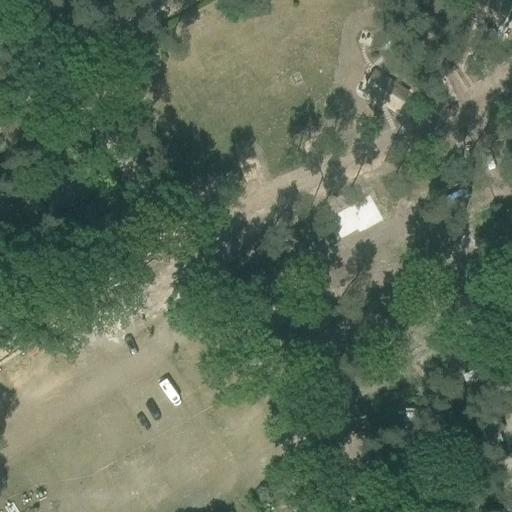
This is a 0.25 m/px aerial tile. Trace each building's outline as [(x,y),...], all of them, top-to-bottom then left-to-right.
[(62,0),(91,14),(98,0),(62,0)] [(231,0),(220,0),(193,11),(195,18),(196,17),(199,26),(214,20),(216,24),(238,16),(231,0)] [(498,0),(458,0),(454,9),(474,18),(476,13),(480,15),(500,24),(505,13),(506,14),(509,5),(498,0)] [(269,21),(268,30),(285,32),(284,37),(307,39),(309,18),(269,14),(268,21),(269,21)] [(0,49),(11,42),(0,24),(0,49)] [(210,61),(228,53),(215,26),(198,34),(210,61)] [(327,39),(333,58),(358,49),(351,30),(327,39)] [(33,57),(17,67),(24,77),(39,67),(33,57)] [(370,79),(365,86),(379,95),(376,99),(396,111),(407,94),(373,72),(369,78),(370,79)] [(151,73),(122,101),(127,106),(133,112),(145,101),(148,104),(165,88),(151,73)] [(32,83),(21,90),(27,99),(38,92),(32,83)] [(315,102),(308,107),(317,120),(313,123),(326,142),(343,130),(320,97),(314,101),(315,102)] [(0,125),(0,131),(12,151),(57,122),(42,99),(0,125)] [(386,163),(368,170),(379,197),(397,190),(386,163)] [(41,179),(51,209),(66,205),(65,202),(77,198),(79,202),(87,199),(85,195),(96,191),(87,164),(67,171),(66,167),(58,169),(59,173),(41,179)] [(14,181),(0,185),(0,197),(0,198),(17,193),(14,181)] [(368,197),(324,221),(336,242),(356,231),(358,234),(382,221),(368,197)] [(95,207),(81,216),(85,223),(100,214),(95,207)] [(134,238),(116,211),(97,223),(115,250),(134,238)] [(27,224),(26,232),(43,234),(44,226),(27,224)] [(22,280),(10,288),(17,298),(28,290),(22,280)] [(0,325),(3,330),(22,317),(7,297),(4,293),(0,295),(0,325)] [(135,300),(122,311),(132,323),(145,312),(135,300)] [(100,315),(113,342),(127,336),(115,309),(100,315)] [(164,321),(145,328),(150,341),(169,334),(164,321)] [(418,344),(426,360),(459,344),(451,328),(418,344)] [(169,338),(158,341),(163,359),(174,356),(169,338)] [(35,352),(42,370),(62,363),(65,371),(81,366),(72,339),(35,352)] [(29,397),(44,386),(21,354),(7,364),(29,397)] [(139,387),(126,394),(148,434),(161,427),(139,387)] [(428,389),(418,396),(428,410),(437,403),(428,389)] [(198,414),(219,402),(214,394),(193,406),(198,414)] [(448,394),(442,400),(451,409),(457,402),(448,394)] [(94,410),(80,421),(109,458),(123,447),(94,410)] [(41,443),(54,466),(43,472),(54,491),(79,477),(56,435),(41,443)] [(473,437),(462,440),(464,450),(475,447),(473,437)] [(146,487),(181,471),(169,444),(158,449),(154,439),(130,450),(146,487)] [(273,453),(255,453),(255,448),(231,448),(232,473),(247,472),(248,480),(274,479),(273,453)] [(38,472),(50,466),(41,450),(30,456),(38,472)] [(85,471),(96,466),(90,453),(79,458),(85,471)] [(106,511),(123,511),(132,507),(107,465),(86,478),(106,511)] [(121,469),(129,493),(140,490),(132,466),(121,469)] [(0,487),(9,503),(32,489),(20,469),(0,480),(0,487)] [(59,511),(99,511),(86,483),(53,498),(59,511)] [(293,511),(280,491),(261,503),(267,511),(293,511)]
